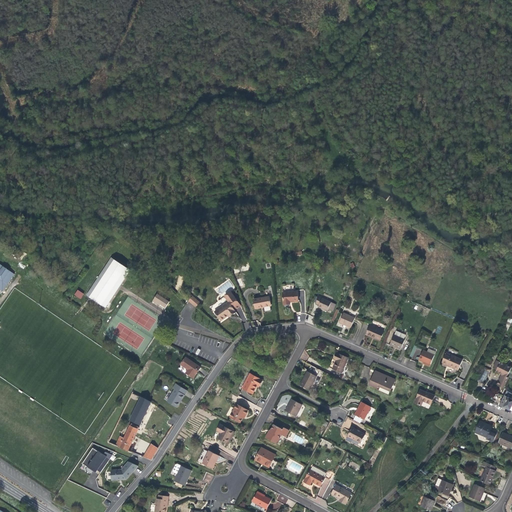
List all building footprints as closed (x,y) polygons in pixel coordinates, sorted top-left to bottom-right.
[(87,295),(106,308),(131,270),(112,258),(87,295)] [(0,289),(3,291),(14,274),(0,264),(0,289)] [(77,289),(74,295),(81,299),(84,294),(77,289)] [(225,296),(229,302),(231,305),(237,300),(231,292),(225,296)] [(298,292),(283,292),(284,305),(290,304),(290,302),(293,302),(298,302),(298,292)] [(157,294),(153,300),(160,304),(166,308),(169,302),(157,294)] [(200,303),(193,296),(191,298),(188,301),(196,308),(200,303)] [(254,300),(255,309),(261,308),(264,307),(270,306),(271,306),(270,297),(254,300)] [(331,302),(322,298),(319,305),(318,307),(324,309),(328,311),(328,309),(329,307),(331,302)] [(241,306),(237,300),(231,305),(235,310),(241,306)] [(229,302),(215,312),(221,321),(228,316),(228,315),(230,313),(232,315),(236,312),(235,310),(231,305),(229,302)] [(344,325),(346,326),(347,326),(351,328),(355,318),(344,313),(339,323),(344,325)] [(384,331),(370,325),(367,334),(374,337),(374,338),(376,339),(380,341),(384,331)] [(394,335),(404,339),(406,335),(396,331),(394,335)] [(404,339),(394,335),(390,345),(395,347),(401,349),(405,340),(404,339)] [(430,365),(434,355),(427,352),(423,350),(419,360),(423,362),(430,365)] [(333,369),(342,373),(346,363),(348,358),(337,353),(334,359),(337,360),(335,364),(333,369)] [(463,360),(446,353),(442,362),(450,365),(449,366),(452,367),(458,370),(463,360)] [(196,364),(186,357),(181,365),(188,370),(186,373),(193,378),(197,373),(201,368),(196,364)] [(502,374),(507,377),(511,367),(500,362),(497,369),(496,372),(500,373),(502,374)] [(188,370),(181,365),(178,369),(185,374),(186,373),(188,370)] [(307,372),(317,376),(320,370),(311,365),(307,372)] [(477,381),(482,383),(489,370),(484,367),(477,381)] [(482,383),(483,384),(491,371),(489,370),(482,383)] [(309,390),(317,376),(307,372),(305,376),(300,385),(309,390)] [(262,380),(250,374),(242,388),(253,394),(255,389),(257,386),(259,387),(262,380)] [(393,385),(395,380),(385,375),(383,374),(382,377),(375,374),(370,384),(378,388),(379,386),(389,390),(391,385),(393,385)] [(508,377),(507,377),(502,374),(497,386),(503,388),(508,377)] [(176,384),(173,389),(175,390),(167,402),(177,408),(180,403),(179,402),(182,399),(184,395),(187,391),(176,384)] [(423,401),(431,404),(435,396),(428,393),(428,394),(426,393),(425,393),(425,392),(420,390),(415,403),(421,405),(423,401)] [(511,411),(511,399),(505,396),(500,406),(507,409),(511,411)] [(152,402),(141,397),(130,421),(140,426),(146,414),(152,402)] [(296,416),(302,405),(293,400),(290,408),(288,407),(286,411),(296,416)] [(363,419),(364,420),(371,407),(362,402),(358,409),(355,415),(356,415),(363,419)] [(248,410),(237,404),(230,417),(240,423),(243,418),(245,415),(246,415),(248,410)] [(360,423),(363,419),(356,415),(353,420),(360,423)] [(494,442),(498,433),(491,430),(492,427),(486,424),(480,422),(475,432),(487,437),(488,440),(494,442)] [(120,436),(115,446),(128,451),(134,438),(139,428),(131,424),(130,426),(124,438),(120,436)] [(227,443),(233,431),(220,424),(217,431),(221,433),(218,439),(227,443)] [(271,431),(267,438),(276,443),(281,434),(285,437),(289,430),(284,428),(283,429),(274,425),(271,431)] [(350,430),(347,436),(348,436),(352,439),(361,443),(365,434),(352,427),(350,430)] [(503,433),(499,443),(511,448),(511,446),(511,436),(510,436),(510,437),(508,437),(507,436),(507,435),(503,433)] [(293,440),(301,444),(304,439),(296,435),(293,440)] [(456,439),(451,444),(457,447),(460,440),(456,439)] [(158,449),(152,444),(144,457),(151,460),(158,449)] [(83,463),(88,467),(98,451),(93,448),(83,463)] [(269,467),(275,455),(262,448),(256,459),(264,463),(263,464),(269,467)] [(98,451),(88,467),(94,470),(95,468),(98,470),(101,472),(110,459),(103,455),(98,451)] [(209,451),(203,464),(212,469),(215,463),(214,463),(218,455),(209,451)] [(139,466),(129,462),(123,471),(112,472),(113,482),(121,481),(128,480),(139,466)] [(486,467),(494,470),(496,467),(484,462),(482,465),(486,467)] [(181,466),(174,481),(185,486),(188,478),(187,478),(190,470),(181,466)] [(311,470),(324,477),(326,474),(313,466),(311,470)] [(496,471),(494,470),(486,467),(480,481),(490,485),(494,477),(496,471)] [(325,478),(324,477),(311,470),(310,470),(303,481),(310,485),(311,481),(314,483),(320,486),(325,478)] [(333,473),(329,471),(325,478),(329,480),(333,473)] [(445,481),(440,479),(439,478),(434,489),(448,496),(450,491),(451,488),(450,487),(451,484),(445,481)] [(469,497),(480,501),(483,494),(485,489),(475,484),(469,497)] [(351,493),(337,485),(332,494),(338,497),(341,499),(340,501),(346,504),(351,493)] [(257,492),(252,501),(267,509),(271,500),(265,496),(257,492)] [(157,499),(155,511),(165,511),(166,507),(166,501),(168,501),(168,496),(159,495),(158,499),(157,499)] [(425,497),(421,506),(431,510),(433,506),(435,501),(425,497)]
